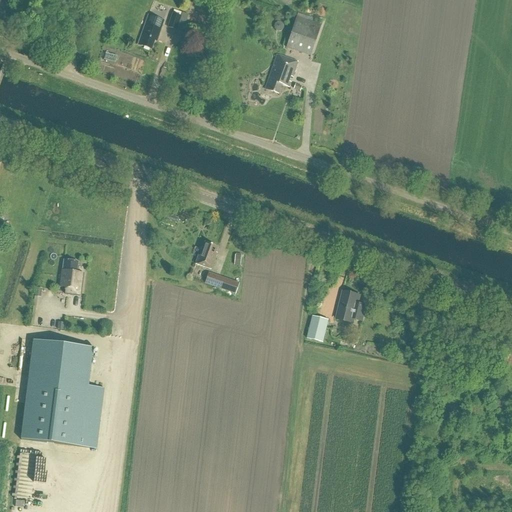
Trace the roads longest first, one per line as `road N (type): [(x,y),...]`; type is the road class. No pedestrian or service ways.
road 1 (unclassified): [(511,232),(0,50)]
road 2 (tertiary): [(511,307),(0,127)]
road 3 (track): [(152,180),(113,511)]
